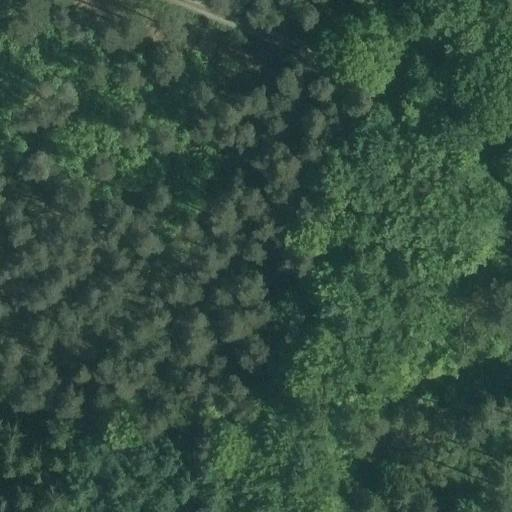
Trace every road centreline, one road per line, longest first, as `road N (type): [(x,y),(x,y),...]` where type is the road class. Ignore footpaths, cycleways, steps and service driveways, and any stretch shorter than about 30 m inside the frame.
road 1 (track): [(195,511),(363,85)]
road 2 (track): [(154,0),(363,85)]
road 3 (track): [(363,85),(511,143)]
